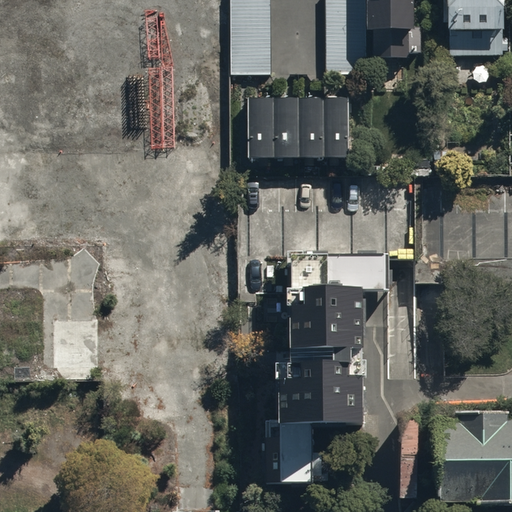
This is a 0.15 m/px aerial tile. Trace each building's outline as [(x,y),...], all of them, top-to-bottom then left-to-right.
[(270,0),(234,0),(235,76),(271,76),(270,0)] [(365,0),(326,0),(327,76),(366,75),(365,0)] [(413,0),(367,0),(368,33),(371,33),(372,63),(409,62),(409,55),(420,55),(420,31),(414,31),(413,0)] [(506,0),(447,0),(448,60),(508,59),(506,0)] [(347,103),(249,103),(249,162),(347,162),(347,103)] [(288,367),(277,367),(277,425),(266,425),(266,489),(326,489),(326,433),(359,434),(360,261),(288,261),(288,367)] [(103,319),(49,319),(49,368),(103,368),(103,319)] [(418,506),(418,421),(400,421),(399,506),(418,506)] [(511,421),(435,422),(436,507),(511,505),(511,421)]
